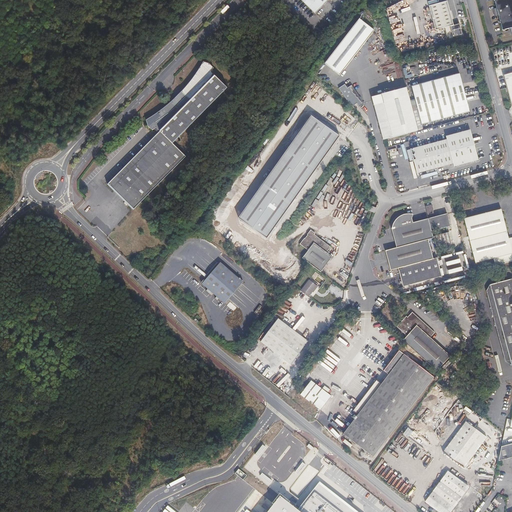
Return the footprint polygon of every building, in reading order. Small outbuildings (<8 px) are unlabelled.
[(328,0),(302,0),(315,13),(328,0)] [(511,0),(495,0),(497,8),(497,9),(495,9),(496,16),(499,15),(499,16),(503,30),(510,28),(511,34),(511,0)] [(429,6),(435,30),(450,26),(453,37),(462,34),(460,24),(453,25),(447,1),(429,6)] [(359,15),(324,62),(339,74),(374,27),(359,15)] [(127,201),(125,203),(132,210),(184,156),(170,143),(224,87),(208,72),(210,67),(206,63),(200,61),(196,69),(193,74),(190,78),(186,83),(180,89),(174,95),(171,99),(164,104),(160,108),(153,113),(144,120),(145,126),(150,130),(154,131),(155,132),(153,135),(142,147),(105,185),(113,192),(115,190),(127,201)] [(316,75),(328,84),(336,73),(324,65),(316,75)] [(424,123),(472,111),(463,73),(414,85),(424,123)] [(364,103),(352,85),(347,88),(345,84),(339,88),(352,107),(357,104),(358,106),(364,103)] [(385,102),(376,104),(385,138),(419,130),(407,87),(382,93),(385,102)] [(340,135),(312,114),(239,218),(268,238),(340,135)] [(418,173),(454,164),(455,167),(479,161),(474,138),(472,130),(447,137),(448,139),(412,148),(418,173)] [(113,192),(125,203),(127,201),(115,190),(113,192)] [(432,202),(426,204),(429,216),(432,229),(451,224),(448,211),(435,215),(432,202)] [(511,236),(509,238),(501,209),(464,218),(475,263),(493,258),(495,265),(511,261),(511,236)] [(395,245),(396,246),(429,238),(434,237),(434,234),(432,229),(429,216),(413,220),(412,216),(412,214),(405,212),(401,213),(398,215),(396,217),(395,218),(393,221),(392,223),(391,226),(391,229),(395,245)] [(449,230),(434,234),(434,237),(437,246),(452,242),(449,230)] [(310,264),(321,273),(333,258),(327,253),(331,248),(319,238),(318,240),(315,237),(317,235),(312,231),(309,236),(306,240),(306,239),(301,245),(309,252),(303,259),(310,264)] [(396,246),(385,249),(389,268),(397,266),(433,257),(429,238),(396,246)] [(433,257),(397,266),(402,285),(441,275),(437,257),(433,257)] [(244,282),(221,262),(220,263),(206,280),(203,284),(226,304),(229,299),(242,284),(244,282)] [(511,279),(490,284),(487,291),(489,298),(494,298),(494,317),(499,317),(499,336),(504,336),(504,355),(508,355),(509,356),(511,365),(511,279)] [(309,281),(300,292),(308,298),(317,287),(309,281)] [(406,337),(402,342),(436,373),(450,357),(430,339),(434,334),(412,313),(407,318),(406,317),(396,328),(406,337)] [(276,321),(260,341),(290,364),(306,344),(276,321)] [(372,457),(433,378),(398,351),(382,372),(387,375),(342,434),(372,457)] [(321,363),(334,369),(336,365),(322,359),(321,363)] [(331,396),(311,381),(300,396),(322,411),(331,396)] [(466,422),(443,452),(464,468),(487,437),(466,422)] [(511,443),(501,446),(498,460),(511,456),(511,443)] [(266,447),(263,445),(255,454),(258,457),(266,447)] [(305,464),(303,462),(295,472),(298,474),(305,464)] [(256,475),(259,472),(253,467),(250,470),(256,475)] [(459,498),(468,486),(448,471),(425,501),(439,511),(448,511),(457,501),(462,504),(464,501),(459,498)] [(272,480),(262,473),(260,476),(270,483),(272,480)] [(298,510),(280,496),(267,511),(358,511),(320,482),(298,510)] [(496,511),(500,508),(497,506),(501,501),(495,497),(491,503),(496,507),(492,511),(496,511)]
